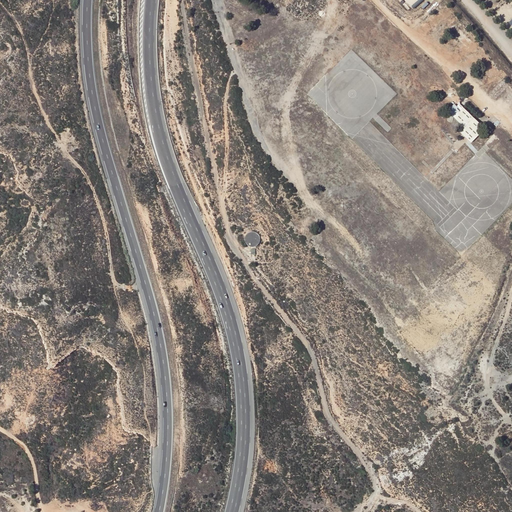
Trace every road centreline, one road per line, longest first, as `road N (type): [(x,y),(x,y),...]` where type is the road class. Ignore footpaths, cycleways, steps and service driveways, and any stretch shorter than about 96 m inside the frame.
road 1 (track): [(418,511),(374,498),(375,474),(326,414),(308,345),(270,305),(232,244),(181,0)]
road 2 (trunk): [(231,511),(243,450),(241,376),(222,296),(159,129),(151,0)]
road 3 (trunk): [(86,0),(93,100),(166,382),(158,511)]
road 4 (track): [(511,279),(483,374),(486,393),(511,420)]
